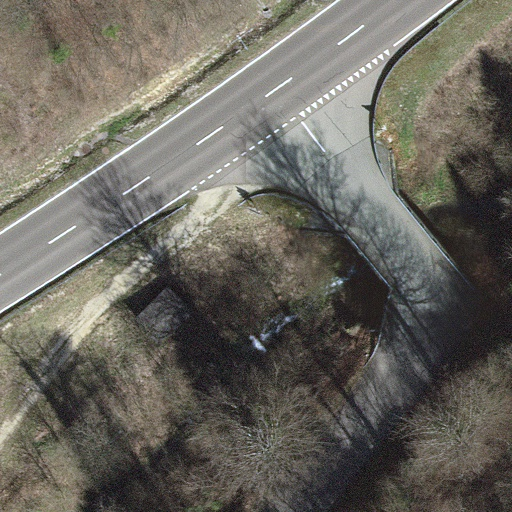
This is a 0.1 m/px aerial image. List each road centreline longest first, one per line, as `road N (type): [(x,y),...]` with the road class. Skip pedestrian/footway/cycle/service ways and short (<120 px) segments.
road 1 (unclassified): [(278,87),(417,271),(428,302),(404,360),(297,511)]
road 2 (track): [(238,114),(237,147),(217,192),(70,331),(0,434)]
road 3 (secondary): [(278,87),(0,271)]
road 4 (secondary): [(396,0),(278,87)]
